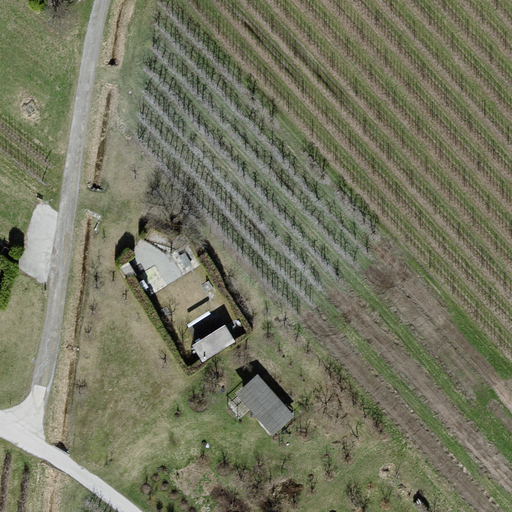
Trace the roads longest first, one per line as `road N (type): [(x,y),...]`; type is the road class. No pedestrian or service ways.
road 1 (track): [(26,436),(97,0)]
road 2 (residential): [(0,425),(131,511)]
